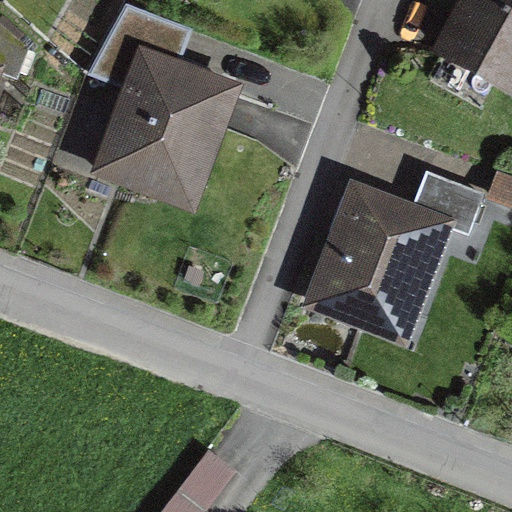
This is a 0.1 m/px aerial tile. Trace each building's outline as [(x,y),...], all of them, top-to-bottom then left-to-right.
[(511,0),(468,0),(442,49),(511,87),(511,0)] [(234,91),(176,69),(190,32),(127,8),(91,76),(130,90),(100,172),(152,191),(160,170),(199,184),(234,91)] [(0,73),(16,79),(27,50),(0,26),(0,73)] [(372,302),(410,317),(444,227),(467,236),(482,196),(427,175),(412,214),(356,193),(313,305),(364,324),(372,302)] [(208,452),(162,511),(203,511),(234,472),(208,452)]
